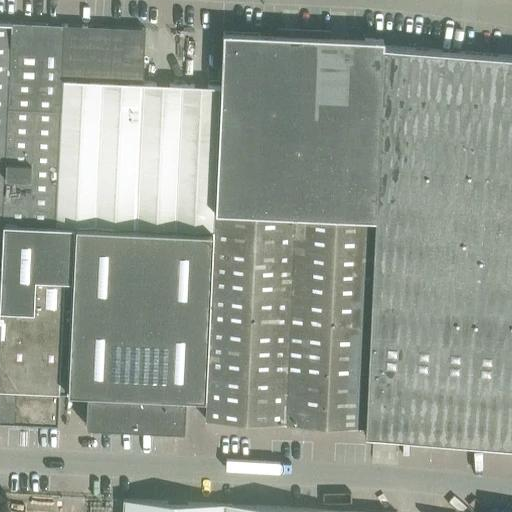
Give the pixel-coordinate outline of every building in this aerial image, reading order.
[(0,248),(2,221),(11,22),(0,21),(0,248)] [(2,221),(54,223),(63,24),(11,22),(2,221)] [(74,224),(214,231),(214,210),(221,86),(142,82),(146,29),(63,24),(54,223),(74,224)] [(221,86),(214,210),(375,217),(382,47),(382,38),(224,33),(221,86)] [(375,217),(365,427),(365,434),(511,445),(511,55),(382,46),(375,217)] [(205,419),(365,427),(375,217),(214,210),(214,231),(206,398),(205,419)] [(59,392),(66,393),(74,224),(54,223),(2,221),(0,248),(0,259),(0,422),(57,425),(59,392)] [(87,393),(86,426),(184,430),(185,397),(206,398),(214,231),(74,224),(66,393),(87,393)] [(324,511),(324,509),(123,499),(122,511),(324,511)]
